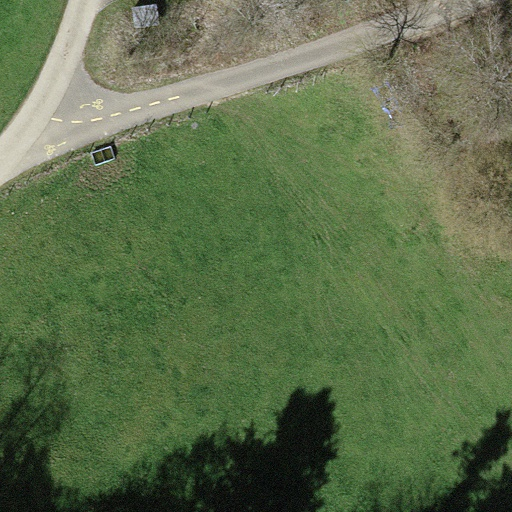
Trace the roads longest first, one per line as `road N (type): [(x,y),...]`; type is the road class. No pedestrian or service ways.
road 1 (track): [(0,170),(81,124),(385,30),(446,0)]
road 2 (track): [(82,0),(47,81),(0,154)]
